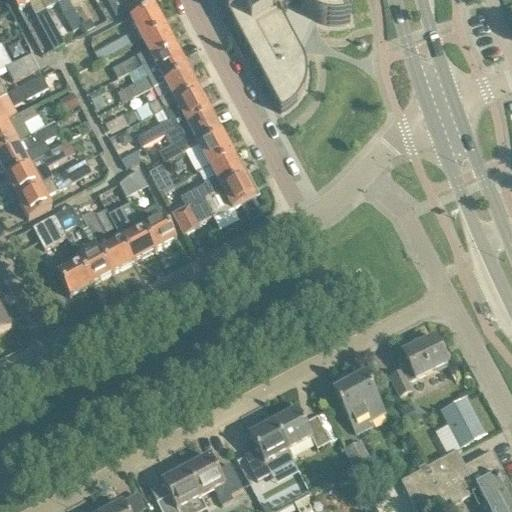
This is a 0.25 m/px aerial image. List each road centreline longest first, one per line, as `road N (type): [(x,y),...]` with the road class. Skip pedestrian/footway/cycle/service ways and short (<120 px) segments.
road 1 (residential): [(44,511),(449,296)]
road 2 (residential): [(56,351),(305,219)]
road 3 (residential): [(305,219),(185,0)]
road 4 (secondary): [(433,120),(511,305)]
road 5 (secondary): [(511,251),(455,100)]
road 6 (residential): [(449,296),(402,211),(362,173)]
road 7 (residential): [(511,414),(449,296)]
road 8 (secondary): [(395,0),(433,120)]
